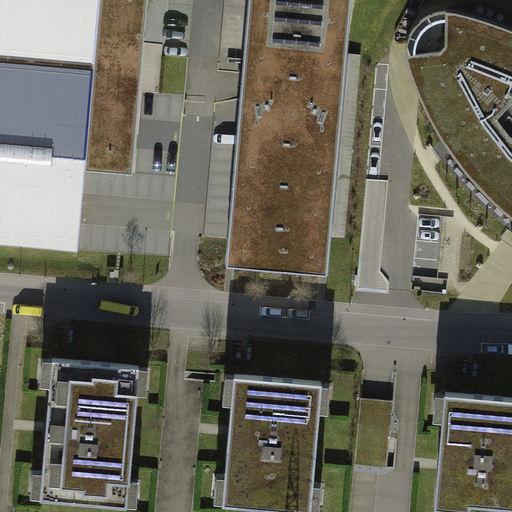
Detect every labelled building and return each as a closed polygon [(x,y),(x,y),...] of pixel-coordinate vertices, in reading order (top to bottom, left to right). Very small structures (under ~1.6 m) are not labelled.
[(100,0),(0,0),(0,246),(76,254),(100,0)] [(356,0),(247,0),(224,259),(331,269),(356,0)] [(438,0),(428,3),(415,15),(408,24),(405,38),(405,52),(414,78),(430,111),(455,145),(487,184),(511,209),(511,15),(497,8),(459,0),(438,0)] [(144,370),(55,363),(42,504),(131,511),(144,370)] [(316,511),(328,386),(238,378),(227,509),(260,511),(316,511)] [(511,511),(511,402),(451,397),(440,511),(477,511),(478,510),(511,511)]
